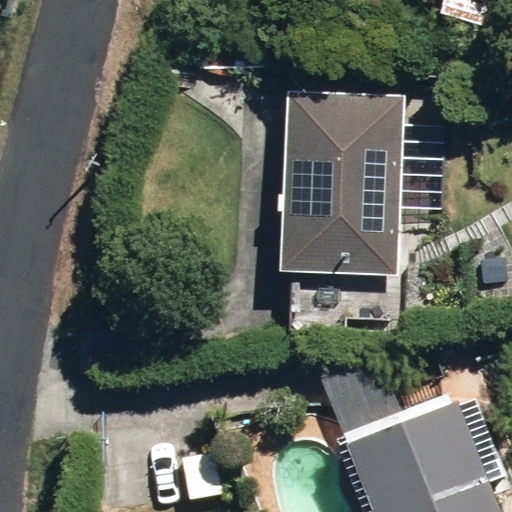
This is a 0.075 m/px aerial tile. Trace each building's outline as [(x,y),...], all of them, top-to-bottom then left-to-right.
[(511,24),(511,0),(438,0),(436,10),(509,34),(511,24)] [(286,269),(401,277),(405,209),(413,209),(415,174),(404,172),(409,94),(299,87),(286,269)] [(154,230),(174,230),(175,205),(154,205),(154,230)] [(350,433),(380,511),(505,511),(459,390),(350,433)] [(101,511),(126,511),(127,503),(102,503),(101,511)]
